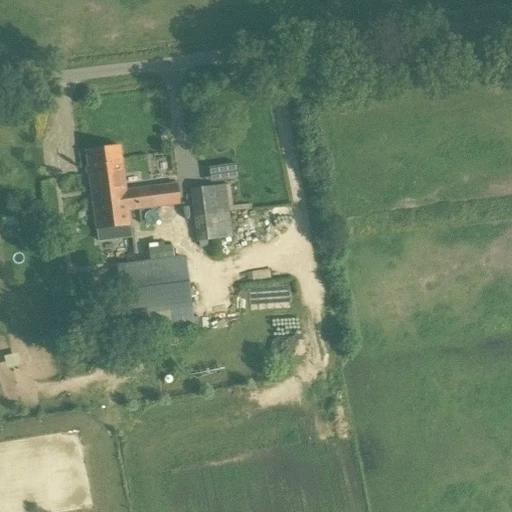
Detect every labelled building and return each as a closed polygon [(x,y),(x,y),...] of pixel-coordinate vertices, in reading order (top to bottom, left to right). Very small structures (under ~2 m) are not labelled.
[(120,147),(85,151),(97,243),(131,238),(129,225),(130,225),(128,211),(128,206),(138,205),(138,210),(179,204),(177,184),(130,191),(130,194),(126,194),(126,191),(120,147)] [(195,243),(232,238),(225,185),(188,190),(195,243)] [(173,258),(171,245),(147,249),(149,262),(173,258)] [(183,258),(149,262),(156,313),(190,308),(183,258)] [(139,291),(136,265),(116,267),(119,293),(132,292),(139,291)]
